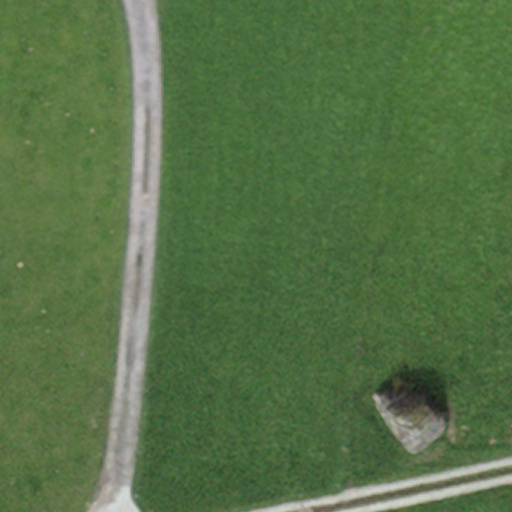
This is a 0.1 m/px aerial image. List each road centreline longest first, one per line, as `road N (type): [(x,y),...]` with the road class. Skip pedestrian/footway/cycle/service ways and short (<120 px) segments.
road 1 (track): [(110,511),(155,104),(139,0)]
road 2 (track): [(330,511),(511,476)]
